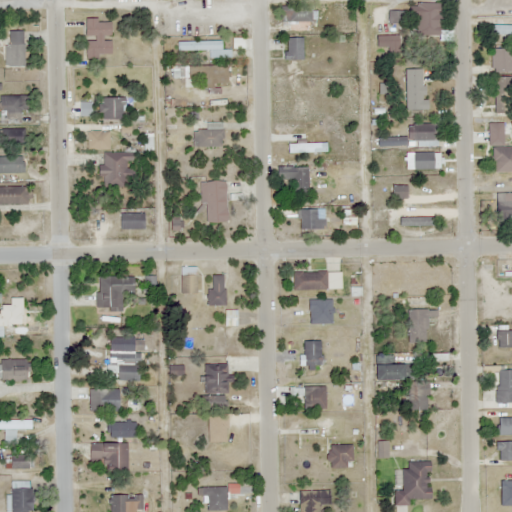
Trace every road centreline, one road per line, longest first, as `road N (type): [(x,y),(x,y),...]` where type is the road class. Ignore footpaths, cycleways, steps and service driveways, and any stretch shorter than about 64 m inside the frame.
road 1 (residential): [(269,511),(257,0)]
road 2 (residential): [(51,0),(62,511)]
road 3 (residential): [(511,245),(0,255)]
road 4 (residential): [(470,511),(460,0)]
